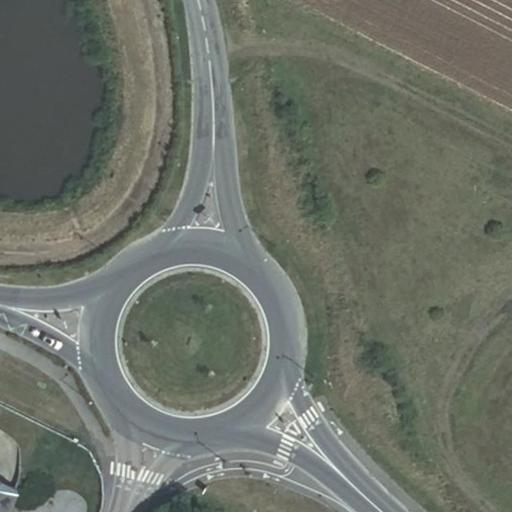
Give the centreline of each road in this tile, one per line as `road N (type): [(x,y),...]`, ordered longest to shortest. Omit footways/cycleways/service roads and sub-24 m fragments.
road 1 (tertiary): [(197,0),(211,179)]
road 2 (secondary): [(280,381),(284,314),(243,261)]
